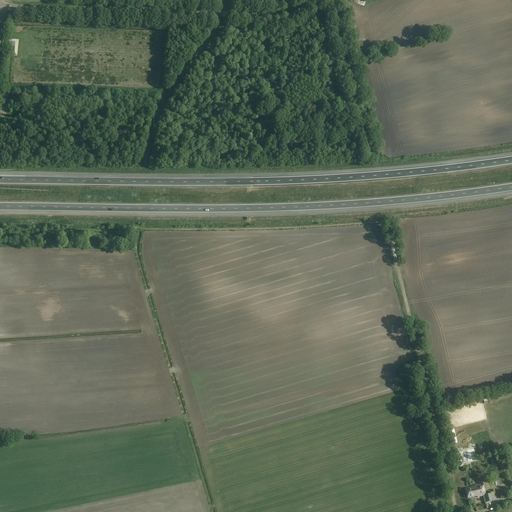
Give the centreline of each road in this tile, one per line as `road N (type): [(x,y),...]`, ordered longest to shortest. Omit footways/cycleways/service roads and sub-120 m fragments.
road 1 (motorway): [(511,157),(362,174),(0,180)]
road 2 (motorway): [(0,206),(365,200),(511,186)]
road 3 (unclassified): [(0,5),(284,16),(316,0)]
road 4 (unclassified): [(455,511),(390,248)]
